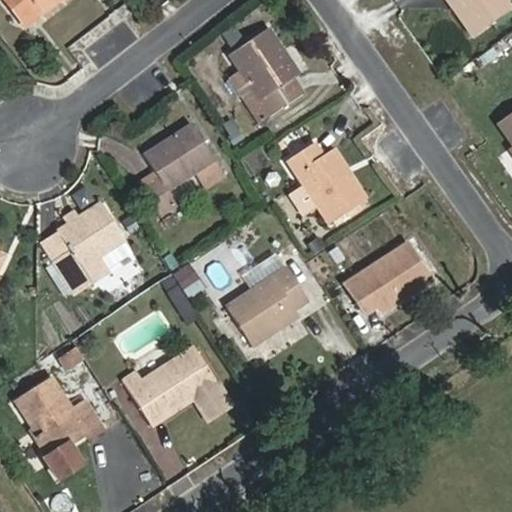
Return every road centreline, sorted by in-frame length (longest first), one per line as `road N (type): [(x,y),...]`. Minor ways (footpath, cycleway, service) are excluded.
road 1 (residential): [(511,291),(189,511)]
road 2 (residential): [(511,251),(337,0)]
road 3 (residential): [(229,0),(46,140)]
